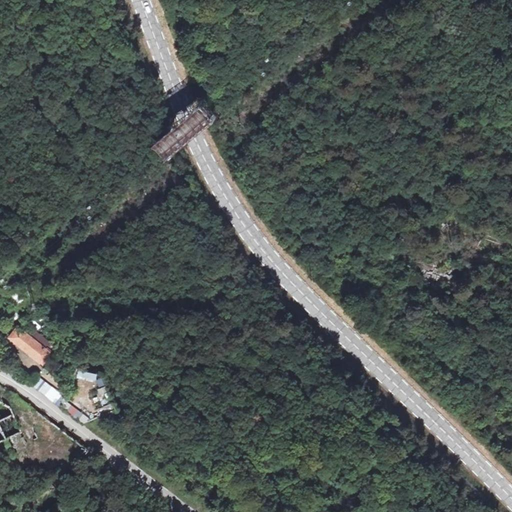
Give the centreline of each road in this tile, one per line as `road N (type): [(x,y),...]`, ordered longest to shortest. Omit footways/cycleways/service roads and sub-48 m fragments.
road 1 (secondary): [(511,498),(262,250),(216,180),(140,0)]
road 2 (unclassified): [(0,376),(198,511)]
